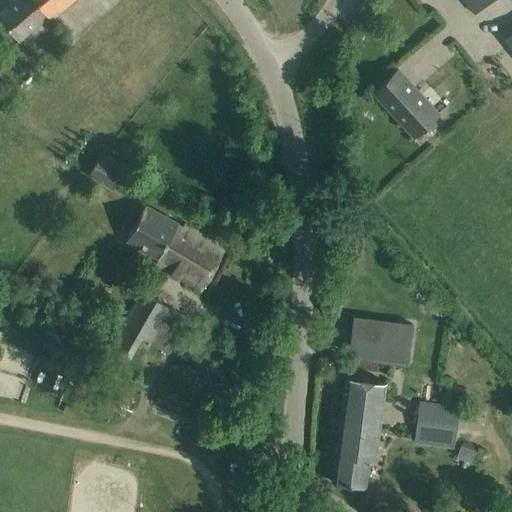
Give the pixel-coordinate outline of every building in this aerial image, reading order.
[(12,0),(0,10),(0,18),(18,40),(48,15),(50,18),(70,0),(12,0)] [(489,0),(463,0),(474,13),(489,0)] [(438,113),(397,68),(373,90),(414,135),(421,128),(424,132),(434,123),(431,119),(438,113)] [(87,174),(111,188),(124,166),(100,152),(87,174)] [(227,246),(210,236),(185,221),(184,224),(147,202),(126,239),(158,257),(156,263),(201,290),(227,246)] [(141,289),(121,324),(109,345),(129,356),(141,335),(162,347),(182,312),(141,289)] [(79,306),(70,321),(82,328),(90,313),(89,309),(87,306),(82,305),(79,306)] [(413,324),(373,319),(353,316),(348,352),(408,360),(413,324)] [(386,381),(365,378),(345,376),(335,453),(353,456),(354,446),(362,447),(364,430),(379,432),(386,381)] [(454,447),(459,407),(420,401),(414,441),(454,447)] [(375,459),(379,432),(364,430),(362,447),(354,446),(353,456),(335,453),(331,480),(366,485),(369,459),(375,459)]
